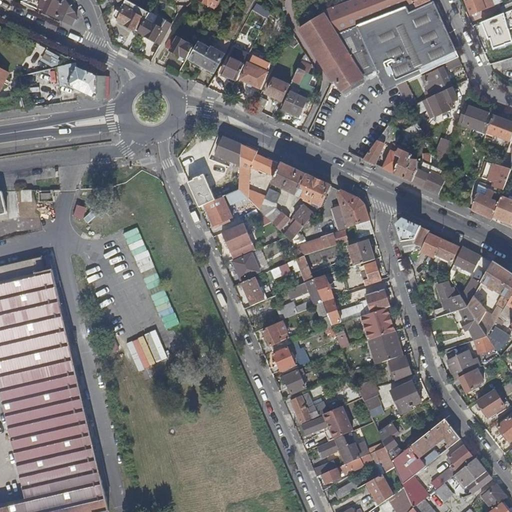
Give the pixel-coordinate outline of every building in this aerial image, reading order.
[(62,4),(52,0),(28,0),(20,2),(56,19),(62,4)] [(72,11),(65,0),(52,0),(62,4),(56,19),(72,26),(77,21),(72,11)] [(178,7),(165,0),(156,0),(148,16),(169,26),(178,11),(178,7)] [(216,9),(220,0),(198,0),(209,6),(216,9)] [(259,0),(257,0),(251,10),(256,13),(262,2),(260,0),(259,0)] [(352,0),(321,12),(322,15),(299,30),(333,83),(355,69),(335,36),(356,28),(414,4),(412,0),(352,0)] [(484,10),(480,0),(463,0),(470,15),(484,10)] [(134,4),(126,1),(112,8),(118,12),(120,10),(123,11),(118,21),(126,25),(125,26),(134,31),(135,30),(139,32),(145,20),(133,13),(133,12),(130,10),(134,4)] [(360,37),(375,70),(377,76),(377,77),(381,86),(391,103),(402,96),(397,86),(405,82),(444,64),(458,58),(432,3),(360,37)] [(502,14),(482,22),(490,44),(511,36),(502,14)] [(145,20),(139,32),(146,37),(145,38),(160,46),(167,33),(145,20)] [(335,36),(355,69),(362,79),(375,70),(360,37),(356,28),(335,36)] [(176,54),(187,60),(194,47),(172,35),(165,48),(176,54)] [(190,61),(212,74),(223,54),(211,48),(210,49),(199,44),(190,61)] [(39,60),(53,68),(59,57),(45,49),(39,60)] [(236,81),(243,64),(232,59),(233,57),(230,56),(229,58),(228,58),(221,74),(236,81)] [(460,63),(458,58),(444,64),(447,70),(460,63)] [(511,58),(504,61),(500,62),(502,69),(511,66),(511,58)] [(312,67),(301,62),(293,81),(300,84),(305,73),(308,75),(312,67)] [(77,67),(76,64),(64,66),(63,75),(71,78),(70,81),(67,79),(64,84),(97,99),(97,76),(77,67)] [(253,86),(259,89),(267,72),(259,68),(257,71),(247,66),(240,80),(247,83),(245,88),(250,90),(253,86)] [(430,97),(451,87),(443,68),(433,73),(435,77),(423,82),(430,97)] [(0,69),(0,90),(9,74),(0,69)] [(105,77),(97,76),(97,99),(104,99),(105,77)] [(267,96),(282,103),(290,87),(274,79),(267,96)] [(300,84),(293,81),(290,87),(292,88),(297,91),(300,84)] [(397,86),(402,96),(405,102),(408,108),(417,104),(405,82),(397,86)] [(430,97),(428,98),(436,116),(451,110),(448,104),(457,100),(451,87),(430,97)] [(289,94),(282,109),(299,118),(306,102),(289,94)] [(266,101),(259,98),(254,110),(261,113),(266,101)] [(485,131),(487,132),(492,115),(465,105),(453,136),(459,138),(462,130),(459,129),(461,125),(484,135),(485,131)] [(486,132),(485,139),(491,141),(493,134),(510,140),(511,135),(511,124),(494,118),(489,132),(487,132),(486,132)] [(407,142),(423,135),(417,123),(400,130),(404,136),(407,142)] [(393,145),(382,169),(412,183),(417,170),(417,161),(411,161),(412,157),(410,156),(403,152),(405,147),(395,143),(397,138),(395,137),(398,131),(391,129),(385,141),(393,145)] [(434,158),(444,161),(449,140),(439,137),(434,158)] [(242,146),(224,139),(216,158),(218,160),(220,158),(229,162),(241,166),(242,146)] [(377,141),(363,160),(374,165),(384,144),(377,141)] [(257,153),(242,146),(241,166),(239,191),(248,199),(250,168),(272,177),(277,166),(256,156),(257,153)] [(420,172),(414,184),(440,195),(447,180),(444,178),(445,176),(441,175),(442,172),(419,161),(421,172),(420,172)] [(504,172),(504,168),(484,163),(483,167),(485,167),(482,179),(504,184),(506,173),(504,172)] [(306,176),(281,164),(272,185),(297,196),(306,176)] [(331,187),(306,176),(297,196),(306,201),(322,208),(331,187)] [(388,182),(386,187),(400,194),(402,189),(388,182)] [(472,210),(492,220),(493,217),(500,198),(501,196),(478,185),(472,210)] [(270,189),(260,211),(264,216),(270,222),(279,231),(289,220),(278,209),(278,200),(281,194),(270,189)] [(33,191),(22,191),(22,202),(32,202),(33,191)] [(358,200),(340,191),(337,196),(347,229),(354,227),(358,239),(373,234),(368,219),(364,207),(358,200)] [(224,198),(214,202),(204,207),(213,227),(217,226),(218,228),(229,223),(228,221),(232,219),(224,198)] [(493,217),(511,224),(511,202),(500,198),(493,217)] [(322,208),(306,201),(306,202),(310,205),(304,208),(303,207),(293,217),(296,220),(282,235),(286,238),(290,242),(322,208)] [(270,222),(264,216),(257,219),(259,225),(270,222)] [(414,239),(420,228),(403,221),(397,226),(403,243),(414,239)] [(429,232),(420,228),(414,239),(403,243),(406,254),(422,249),(429,235),(429,232)] [(229,231),(218,236),(224,252),(234,248),(232,240),(233,240),(229,231)] [(345,232),(296,247),(304,256),(348,242),(345,232)] [(459,249),(429,235),(422,249),(421,252),(433,258),(435,256),(452,264),(459,249)] [(356,267),(374,261),(368,242),(350,248),(356,267)] [(480,257),(462,248),(454,265),(471,273),(480,257)] [(233,261),(246,256),(243,251),(231,256),(233,261)] [(252,255),(233,264),(240,280),(259,271),(252,255)] [(314,280),(304,256),(297,260),(300,270),(306,284),(314,280)] [(7,503),(8,511),(105,511),(109,511),(52,272),(45,273),(41,260),(0,268),(0,392),(25,499),(7,503)] [(300,270),(297,260),(291,262),(295,273),(300,270)] [(375,264),(365,267),(366,272),(364,273),(362,270),(360,270),(365,287),(381,282),(375,264)] [(511,296),(511,275),(493,264),(482,283),(490,287),(489,289),(496,292),(497,290),(508,297),(506,299),(505,298),(499,307),(498,307),(492,317),(476,301),(473,299),(467,307),(486,338),(501,314),(511,296)] [(286,265),(278,268),(282,277),(290,274),(286,265)] [(155,273),(142,278),(147,289),(160,284),(155,273)] [(323,277),(314,280),(323,303),(334,300),(323,277)] [(242,284),(252,307),(264,302),(254,279),(242,284)] [(323,303),(314,280),(306,284),(286,292),(289,302),(309,294),(312,303),(294,310),(296,315),(320,305),(323,303)] [(472,280),(462,299),(467,307),(473,299),(480,286),(481,285),(472,280)] [(436,311),(438,318),(457,311),(447,283),(438,286),(445,307),(436,311)] [(473,299),(476,301),(484,289),(480,286),(473,299)] [(170,314),(162,291),(151,295),(159,317),(170,314)] [(387,309),(390,308),(384,291),(366,296),(371,314),(387,309)] [(511,296),(501,314),(511,320),(511,318),(511,326),(510,330),(511,331),(511,296)] [(341,323),(334,300),(323,303),(328,317),(332,326),(341,323)] [(282,321),(296,315),(294,310),(292,305),(277,312),(282,321)] [(345,311),(348,321),(360,317),(365,315),(362,306),(345,311)] [(486,338),(467,307),(459,311),(464,321),(461,323),(466,333),(469,331),(474,342),(486,338)] [(395,332),(387,309),(371,314),(365,315),(360,317),(367,341),(395,332)] [(332,326),(328,317),(321,320),(324,330),(332,326)] [(263,332),(270,348),(286,341),(290,339),(288,334),(291,333),(285,323),(263,332)] [(495,328),(488,339),(495,350),(497,353),(504,345),(509,338),(495,328)] [(344,331),(336,333),(341,349),(349,346),(344,331)] [(403,357),(395,332),(367,341),(375,366),(379,365),(403,357)] [(142,336),(124,344),(137,371),(155,363),(142,336)] [(488,339),(486,338),(474,342),(478,355),(495,350),(488,339)] [(270,348),(272,353),(288,346),(286,341),(270,348)] [(293,347),(274,355),(281,373),(296,367),(291,354),(295,353),(293,347)] [(448,362),(454,381),(459,379),(472,372),(465,354),(448,362)] [(405,359),(389,364),(395,384),(412,378),(405,359)] [(302,370),(284,378),(291,396),(305,389),(300,378),(305,376),(302,370)] [(483,383),(477,370),(472,372),(459,379),(467,395),(480,388),(479,385),(483,383)] [(371,400),(378,396),(371,381),(357,387),(362,398),(364,403),(371,400)] [(405,415),(412,411),(412,408),(422,403),(413,384),(391,394),(396,405),(399,404),(403,412),(404,412),(405,414),(405,415)] [(495,393),(478,404),(488,419),(505,409),(495,393)] [(291,402),(301,425),(311,420),(307,410),(315,407),(309,394),(291,402)] [(375,410),(371,400),(364,403),(369,413),(372,411),(375,410)] [(399,404),(396,405),(401,416),(405,414),(404,412),(403,412),(399,404)] [(357,430),(346,405),(329,412),(329,414),(321,417),(321,419),(302,427),(306,437),(334,425),(339,438),(357,430)] [(311,420),(319,417),(315,407),(307,410),(311,420)] [(511,416),(497,428),(510,443),(511,441),(511,416)] [(460,440),(445,420),(424,436),(415,444),(391,462),(394,468),(402,485),(413,477),(425,468),(418,458),(443,437),(449,444),(444,448),(446,451),(460,440)] [(384,429),(378,433),(385,448),(387,452),(388,451),(393,458),(400,452),(396,446),(390,435),(388,435),(384,429)] [(415,444),(424,436),(420,431),(411,438),(415,444)] [(341,451),(346,465),(361,459),(350,435),(318,449),(322,459),(341,451)] [(462,447),(448,458),(453,465),(452,466),(456,473),(473,459),(462,447)] [(394,468),(391,462),(387,452),(385,448),(375,452),(385,473),(394,468)] [(346,465),(348,469),(351,467),(353,472),(364,467),(363,465),(372,461),(369,455),(361,459),(346,465)] [(491,479),(476,459),(454,476),(465,490),(467,488),(473,494),(491,479)] [(314,471),(317,478),(322,476),(331,472),(329,465),(314,471)] [(346,475),(350,473),(348,469),(346,465),(331,472),(322,476),(326,485),(341,479),(339,475),(345,472),(346,475)] [(444,485),(454,476),(449,469),(439,478),(444,485)] [(367,484),(378,507),(386,501),(392,496),(382,475),(377,478),(372,481),(367,484)] [(428,497),(413,477),(402,485),(403,489),(408,500),(413,509),(424,501),(428,497)] [(334,493),(338,500),(358,489),(354,482),(334,493)] [(452,496),(444,485),(434,492),(442,503),(452,496)] [(506,498),(497,486),(490,491),(482,498),(492,509),(506,498)] [(392,496),(386,501),(394,511),(408,500),(403,489),(392,496)] [(482,498),(490,491),(488,490),(481,496),(482,498)] [(394,511),(409,511),(413,509),(408,500),(394,511)] [(433,511),(424,501),(413,509),(415,511),(433,511)] [(0,511),(8,511),(7,503),(0,505),(0,511)]
